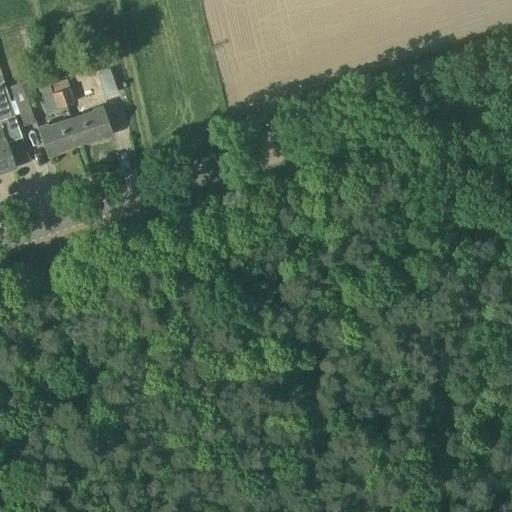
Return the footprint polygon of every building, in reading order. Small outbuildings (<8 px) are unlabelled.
[(88,26),(86,17),(76,20),(79,29),(88,26)] [(106,96),(116,93),(109,69),(99,72),(106,96)] [(35,122),(21,82),(11,86),(25,126),(35,122)] [(12,115),(2,86),(0,86),(0,116),(1,119),(12,115)] [(61,89),(67,105),(77,102),(71,86),(61,89)] [(53,92),(52,92),(53,93),(53,94),(57,108),(67,105),(61,89),(53,92)] [(57,108),(53,94),(41,98),(45,112),(57,108)] [(71,119),(80,143),(102,136),(103,137),(114,134),(104,105),(93,109),(94,111),(71,119)] [(80,143),(71,119),(50,126),(49,124),(38,127),(48,156),(58,153),(58,151),(80,143)] [(0,170),(6,168),(6,170),(17,167),(2,124),(0,124),(0,170)]
